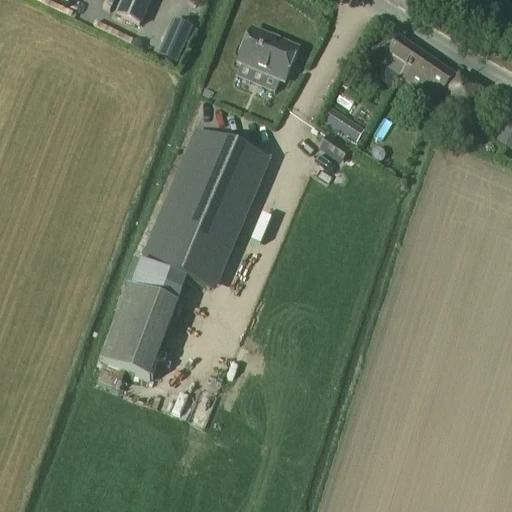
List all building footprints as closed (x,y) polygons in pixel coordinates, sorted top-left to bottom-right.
[(45,0),(76,12),(80,0),(45,0)] [(140,28),(151,0),(123,0),(116,18),(140,28)] [(285,86),(299,53),(252,33),(249,40),(244,42),(239,54),(241,59),(238,66),(285,86)] [(157,58),(176,66),(186,44),(167,36),(157,58)] [(382,67),(438,105),(455,80),(399,42),(382,67)] [(458,82),(441,109),(470,127),(487,99),(458,82)] [(362,136),(330,114),(323,125),(355,147),(362,136)] [(196,134),(141,264),(204,291),(259,161),(196,134)] [(337,178),(345,157),(319,149),(312,170),(337,178)]
